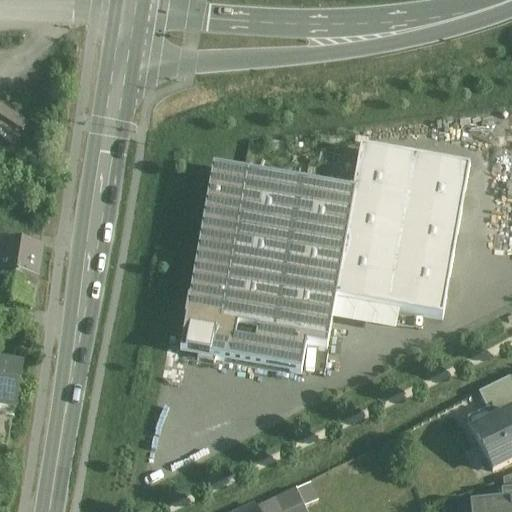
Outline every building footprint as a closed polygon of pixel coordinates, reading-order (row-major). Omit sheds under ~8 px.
[(468,173),(360,154),(353,196),(354,196),(335,303),(399,315),(440,322),(468,173)] [(353,196),(212,171),(179,356),(197,359),(197,363),(214,366),(215,362),(301,378),(306,350),(326,353),(331,326),(335,303),(354,196),(353,196)] [(40,248),(0,242),(0,243),(0,273),(35,279),(40,248)] [(35,279),(0,273),(0,304),(30,310),(35,279)] [(331,326),(395,337),(399,315),(335,303),(331,326)] [(0,451),(5,452),(11,416),(13,416),(19,375),(0,372),(0,451)] [(493,427),(511,417),(511,384),(510,381),(478,397),(487,415),(493,427)] [(473,437),(493,427),(487,415),(467,425),(473,437)] [(492,476),(511,465),(511,417),(493,427),(473,437),(492,476)] [(309,485),(295,492),(303,509),(317,503),(309,485)] [(295,492),(255,510),(256,511),(304,511),(303,509),(295,492)] [(500,506),(470,509),(469,511),(511,511),(511,497),(501,498),(500,506)]
